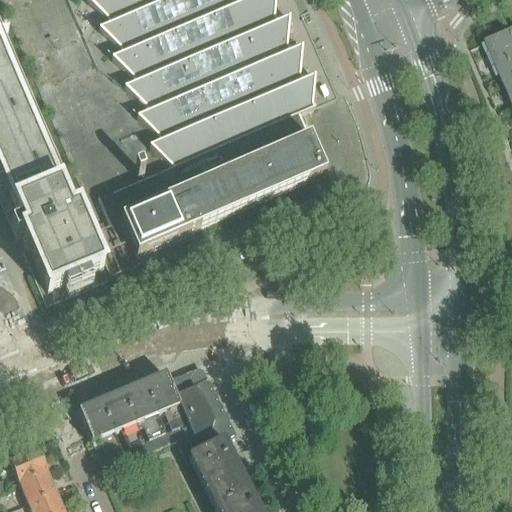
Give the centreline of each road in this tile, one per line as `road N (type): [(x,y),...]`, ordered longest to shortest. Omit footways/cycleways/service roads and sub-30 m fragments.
road 1 (tertiary): [(48,382),(209,326),(421,317)]
road 2 (tertiary): [(465,317),(455,176),(442,115),(399,5)]
road 3 (tertiary): [(363,21),(403,165),(421,317)]
road 4 (tertiary): [(421,317),(427,511)]
road 5 (tertiary): [(465,511),(465,317)]
road 6 (residential): [(101,511),(48,382)]
